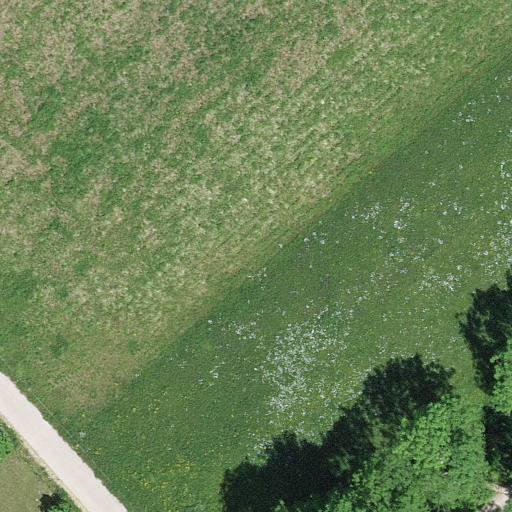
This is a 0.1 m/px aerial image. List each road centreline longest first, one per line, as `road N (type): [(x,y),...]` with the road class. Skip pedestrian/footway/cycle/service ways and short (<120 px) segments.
road 1 (track): [(115,511),(0,384)]
road 2 (track): [(403,511),(511,439)]
